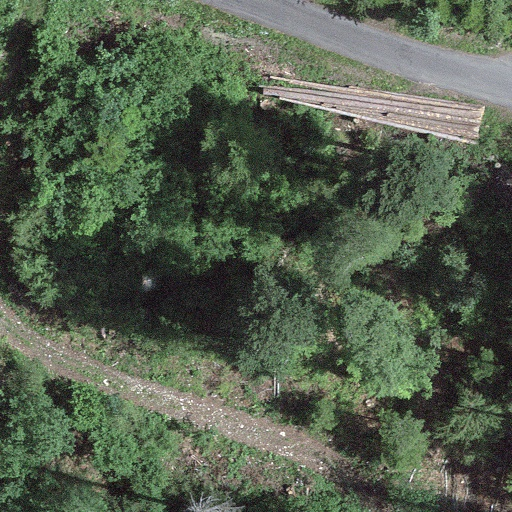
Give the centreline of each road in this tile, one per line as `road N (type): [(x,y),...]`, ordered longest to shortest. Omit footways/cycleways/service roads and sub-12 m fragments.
road 1 (track): [(364,511),(327,478),(68,375),(23,352),(0,327)]
road 2 (unclassified): [(209,0),(511,106)]
road 3 (track): [(0,119),(19,40),(41,0)]
